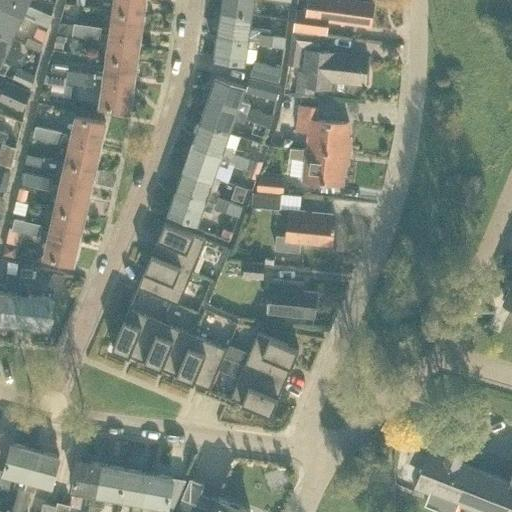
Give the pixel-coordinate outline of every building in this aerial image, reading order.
[(0,0),(0,5),(22,15),(49,26),(52,13),(27,3),(28,0),(0,0)] [(115,0),(114,11),(143,15),(144,0),(115,0)] [(251,15),(253,0),(223,0),(222,11),(251,15)] [(295,8),(294,17),(293,30),(292,30),(292,31),(321,35),(321,34),(326,34),(329,19),(370,24),(374,3),(356,0),(307,0),(306,9),(295,8)] [(0,34),(11,39),(22,15),(0,5),(0,34)] [(143,15),(114,11),(110,35),(140,39),(143,15)] [(257,39),(257,44),(270,46),(272,34),(270,34),(270,29),(249,27),(251,15),(222,11),(218,34),(248,38),(257,39)] [(60,22),(57,31),(74,33),(73,34),(86,36),(88,26),(75,24),(60,22)] [(37,26),(32,38),(42,42),(47,30),(37,26)] [(100,28),(88,26),(86,36),(99,37),(100,33),(100,28)] [(321,35),(292,31),(290,39),(287,64),(296,65),(298,65),(301,44),(320,47),(321,35)] [(2,61),(11,39),(0,34),(0,72),(4,74),(8,65),(9,64),(2,61)] [(63,48),(65,36),(56,34),(54,47),(63,48)] [(256,48),(257,44),(257,39),(248,38),(218,34),(215,57),(244,61),(246,46),(256,48)] [(284,48),(284,43),(286,36),(272,34),(270,46),(284,48)] [(136,61),(140,39),(110,35),(107,57),(136,61)] [(28,36),(24,44),(39,51),(43,42),(42,42),(32,38),(28,36)] [(333,53),(333,51),(306,49),(305,65),(304,71),(298,71),(296,90),(310,92),(311,86),(329,87),(330,79),(366,82),(368,56),(333,53)] [(96,69),(95,73),(94,79),(104,81),(133,85),(136,65),(136,62),(107,57),(105,71),(96,69)] [(250,74),(278,81),(282,68),(272,65),(254,60),(250,74)] [(35,75),(18,67),(12,79),(30,86),(35,75)] [(82,71),(68,69),(67,69),(66,75),(66,81),(80,83),(82,71)] [(82,71),(80,83),(93,85),(94,79),(95,73),(82,71)] [(248,107),(250,102),(239,99),(244,85),(216,76),(208,100),(246,113),(248,107)] [(246,91),(277,99),(280,85),(250,77),(246,91)] [(0,99),(22,109),(30,91),(6,79),(2,89),(0,88),(0,99)] [(130,109),(133,85),(104,81),(100,105),(130,109)] [(248,107),(246,113),(208,100),(200,122),(228,132),(232,118),(243,122),(244,117),(257,122),(261,111),(248,107)] [(282,103),(280,116),(288,117),(294,112),(295,105),(282,103)] [(306,148),(346,153),(349,123),(317,119),(318,107),(300,105),(297,130),(308,131),(306,148)] [(272,115),(261,111),(257,122),(269,126),(272,115)] [(105,122),(76,115),(71,139),(100,145),(105,122)] [(192,145),(220,154),(230,157),(232,152),(234,147),(223,144),(228,132),(200,122),(192,145)] [(36,125),(35,131),(33,136),(47,139),(49,128),(36,125)] [(63,131),(49,128),(47,139),(60,142),(62,137),(63,131)] [(100,145),(71,139),(66,162),(95,169),(100,145)] [(16,147),(4,142),(2,142),(0,148),(0,162),(11,166),(16,147)] [(228,161),(241,166),(245,157),(232,152),(230,157),(220,154),(192,145),(184,167),(212,177),(217,163),(226,166),(228,161)] [(304,179),(343,183),(346,153),(306,148),(290,147),(289,157),(294,157),(306,159),(304,179)] [(42,157),(27,154),(25,162),(40,166),(42,157)] [(257,161),(245,157),(241,166),(254,170),(257,161)] [(95,169),(66,162),(60,185),(90,192),(95,169)] [(0,187),(5,189),(9,171),(0,168),(0,167),(0,187)] [(214,203),(217,196),(218,192),(208,189),(212,177),(184,167),(177,189),(214,203)] [(23,182),(36,186),(39,174),(25,171),(24,177),(23,182)] [(53,177),(39,174),(36,186),(50,189),(51,183),(53,177)] [(284,177),(258,175),(256,191),(282,193),(284,177)] [(90,192),(60,185),(55,208),(84,215),(90,192)] [(16,199),(25,201),(28,189),(19,187),(16,199)] [(211,212),(212,207),(226,211),(229,200),(217,196),(214,203),(177,189),(169,211),(197,221),(202,208),(211,212)] [(281,194),(267,193),(265,207),(279,208),(281,194)] [(229,200),(226,211),(237,215),(241,204),(229,200)] [(84,215),(55,208),(50,231),(79,238),(84,215)] [(277,235),(276,248),(300,250),(301,240),(332,243),(335,214),(290,209),(287,236),(277,235)] [(12,229),(19,231),(25,232),(28,221),(15,218),(13,223),(12,229)] [(42,224),(28,221),(25,232),(39,235),(41,229),(42,224)] [(192,271),(206,238),(165,221),(151,254),(192,271)] [(223,227),(220,236),(230,239),(233,230),(223,227)] [(79,238),(50,231),(44,255),(74,261),(79,238)] [(15,257),(18,244),(5,241),(2,254),(15,257)] [(192,271),(151,254),(137,287),(178,304),(192,271)] [(243,276),(263,277),(264,262),(245,261),(243,276)] [(20,294),(5,293),(2,321),(26,324),(29,295),(31,281),(32,281),(34,268),(24,267),(22,280),(21,280),(20,294)] [(49,285),(59,289),(64,276),(54,271),(49,285)] [(271,278),(268,311),(314,315),(316,291),(302,290),(303,281),(292,280),(271,278)] [(511,281),(509,288),(505,286),(501,296),(505,298),(504,300),(511,303),(511,281)] [(52,298),(29,295),(26,324),(49,327),(52,298)] [(161,320),(129,307),(112,348),(144,361),(161,320)] [(194,334),(161,320),(144,361),(177,375),(194,334)] [(258,331),(244,364),(285,382),(298,349),(258,331)] [(177,375),(210,389),(227,348),(194,334),(177,375)] [(285,382),(244,364),(230,397),(271,415),(285,382)] [(511,511),(511,474),(510,480),(458,461),(462,448),(418,432),(408,458),(424,464),(417,481),(430,486),(425,500),(454,511),(459,498),(493,511),(492,511),(511,511)] [(30,489),(25,487),(35,449),(12,443),(4,471),(17,475),(14,485),(20,487),(17,499),(27,501),(30,489)] [(59,455),(35,449),(25,487),(30,489),(34,490),(37,480),(51,484),(59,455)] [(99,511),(100,504),(96,503),(103,464),(78,459),(73,489),(88,491),(86,503),(91,503),(89,511),(99,511)] [(100,504),(101,504),(104,504),(106,495),(121,497),(127,468),(103,464),(96,503),(100,504)] [(149,472),(127,468),(121,497),(134,500),(132,509),(138,510),(142,511),(149,472)] [(152,511),(155,504),(174,507),(186,479),(149,472),(142,511),(138,510),(137,511),(152,511)] [(249,511),(250,511),(218,498),(217,499),(199,492),(202,483),(190,479),(183,497),(213,510),(212,511),(249,511)] [(24,511),(27,501),(17,499),(13,511),(24,511)] [(57,501),(56,505),(43,502),(40,511),(54,511),(58,501),(57,501)] [(68,511),(70,504),(58,501),(54,511),(68,511)]
